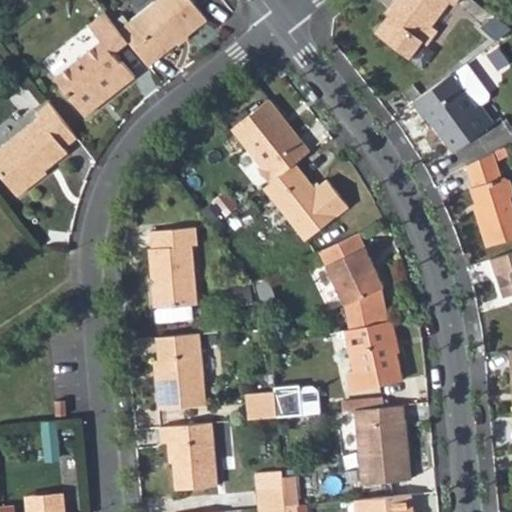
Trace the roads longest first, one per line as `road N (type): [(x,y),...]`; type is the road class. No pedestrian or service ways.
road 1 (residential): [(113,511),(92,282),(102,203),(128,150),(279,22)]
road 2 (residential): [(279,22),(349,105),(420,220),(450,318),(470,511)]
